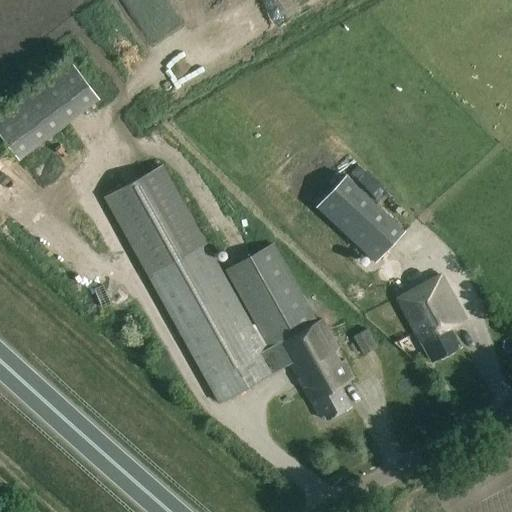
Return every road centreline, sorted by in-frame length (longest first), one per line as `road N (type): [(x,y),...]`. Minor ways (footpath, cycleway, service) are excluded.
road 1 (trunk): [(170,511),(0,362)]
road 2 (unclassified): [(321,511),(511,407)]
